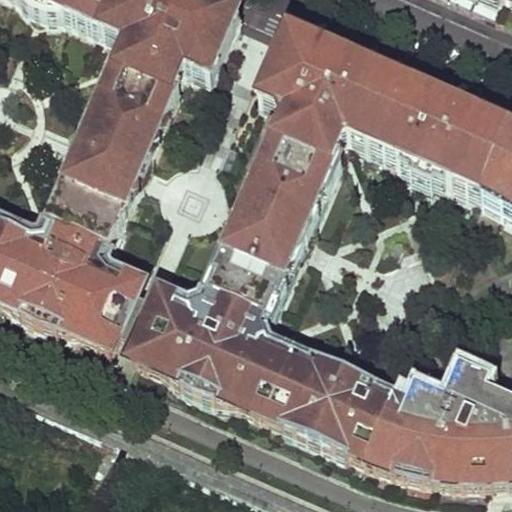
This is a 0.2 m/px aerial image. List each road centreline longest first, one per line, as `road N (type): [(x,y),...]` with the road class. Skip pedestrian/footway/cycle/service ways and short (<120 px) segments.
road 1 (residential): [(212,0),(494,124),(511,118)]
road 2 (residential): [(511,56),(382,0)]
